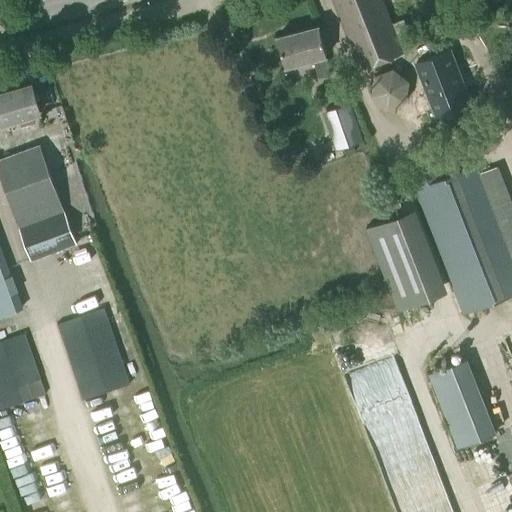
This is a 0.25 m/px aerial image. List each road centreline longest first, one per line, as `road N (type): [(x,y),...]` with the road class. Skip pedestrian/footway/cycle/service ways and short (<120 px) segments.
road 1 (unknown): [(467,511),(409,371),(445,322),(428,258)]
road 2 (unclassified): [(0,50),(197,0)]
road 3 (unknown): [(326,0),(372,120),(388,132)]
road 4 (unknown): [(388,132),(499,140),(511,167)]
road 5 (unknown): [(428,258),(388,132)]
